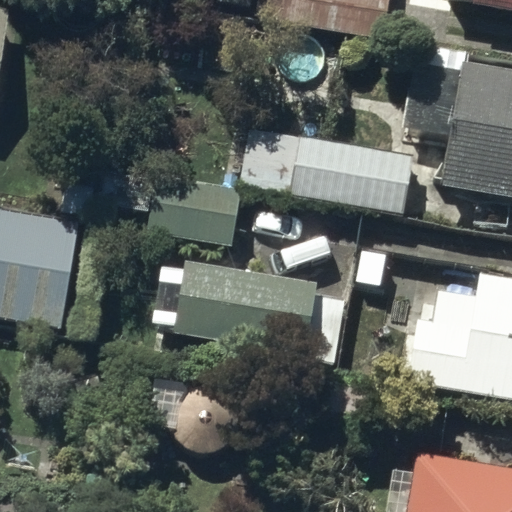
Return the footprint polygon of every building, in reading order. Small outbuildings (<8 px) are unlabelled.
[(384,0),(282,0),(279,21),(380,36),(384,0)] [(511,67),(465,59),(467,50),(415,41),(399,131),(443,139),(435,184),(511,197),(511,67)] [(431,161),(247,127),(236,186),(420,220),(431,161)] [(227,242),(236,189),(155,177),(147,229),(227,242)] [(75,222),(0,209),(0,317),(57,327),(75,222)] [(312,282),(181,259),(178,268),(157,265),(147,322),(301,348),(312,282)] [(511,276),(478,271),(474,293),(434,286),(428,319),(412,317),(402,381),(511,399),(511,276)] [(511,511),(511,464),(414,449),(403,511),(511,511)]
